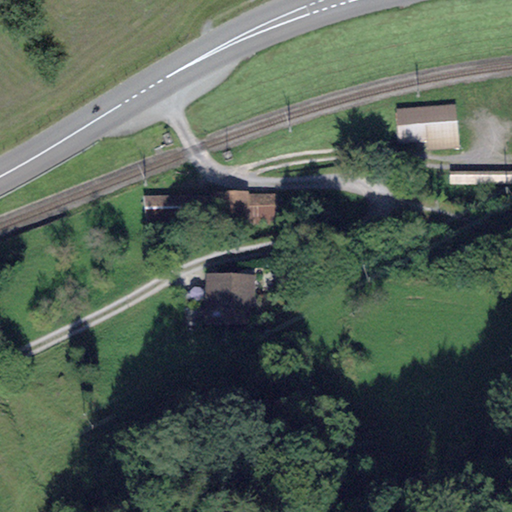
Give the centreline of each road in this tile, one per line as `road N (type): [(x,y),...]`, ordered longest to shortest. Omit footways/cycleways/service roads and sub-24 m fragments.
road 1 (track): [(157,82),(212,178),(365,185),(383,205),(372,233),(210,265),(0,365)]
road 2 (secondary): [(315,6),(202,57),(0,176)]
